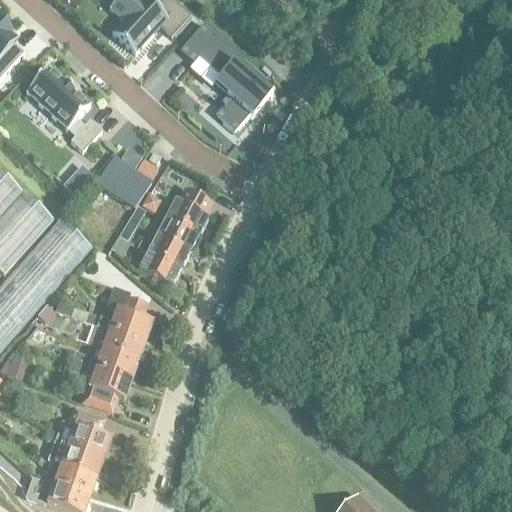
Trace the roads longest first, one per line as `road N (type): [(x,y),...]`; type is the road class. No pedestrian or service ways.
road 1 (tertiary): [(138,511),(194,327),(261,193)]
road 2 (residential): [(261,193),(195,153),(22,0)]
road 3 (unclassified): [(323,105),(204,0)]
road 4 (tertiary): [(323,105),(385,0)]
